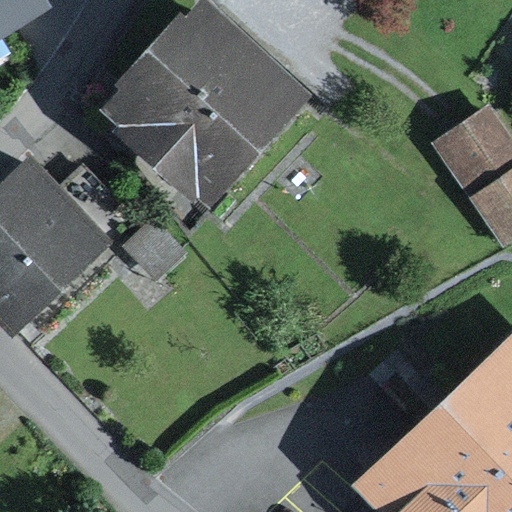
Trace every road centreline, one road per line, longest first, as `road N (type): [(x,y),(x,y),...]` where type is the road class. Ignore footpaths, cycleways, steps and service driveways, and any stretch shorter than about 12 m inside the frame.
road 1 (residential): [(144,511),(0,343)]
road 2 (residential): [(102,0),(0,136)]
